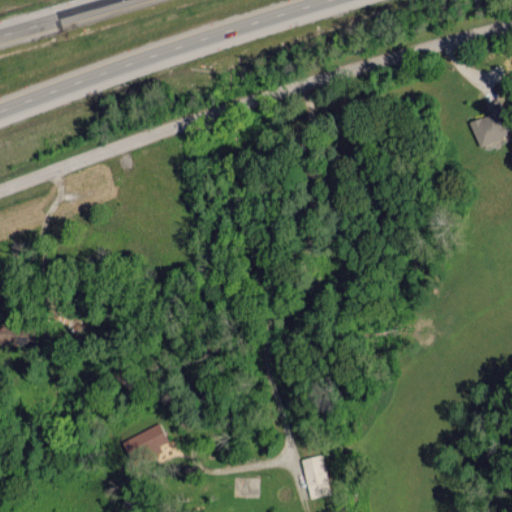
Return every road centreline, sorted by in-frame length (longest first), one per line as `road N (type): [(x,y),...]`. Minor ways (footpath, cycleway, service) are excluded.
road 1 (residential): [(0,193),(511,28)]
road 2 (motorway): [(0,112),(335,0)]
road 3 (motorway): [(123,0),(0,34)]
